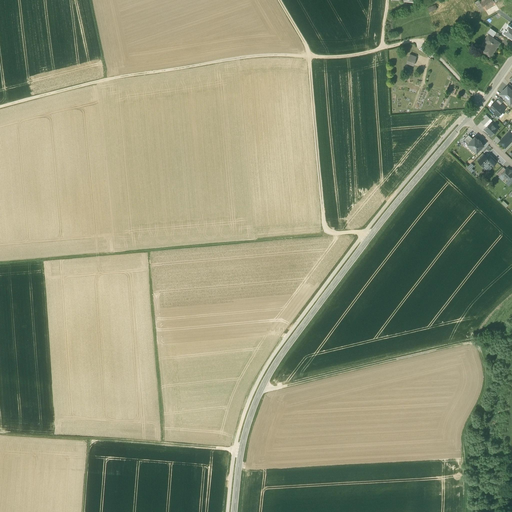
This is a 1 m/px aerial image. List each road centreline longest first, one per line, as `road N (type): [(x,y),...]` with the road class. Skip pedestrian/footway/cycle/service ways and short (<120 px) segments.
road 1 (tertiary): [(467,119),(376,227),(262,385),(240,451),(234,511)]
road 2 (track): [(161,444),(147,251),(357,232),(368,238)]
road 3 (track): [(384,47),(339,57),(246,57),(0,106)]
road 4 (track): [(240,451),(0,433)]
road 5 (track): [(324,234),(308,57)]
road 6 (track): [(481,101),(419,39),(384,47),(386,0)]
road 7 (track): [(147,251),(0,263)]
